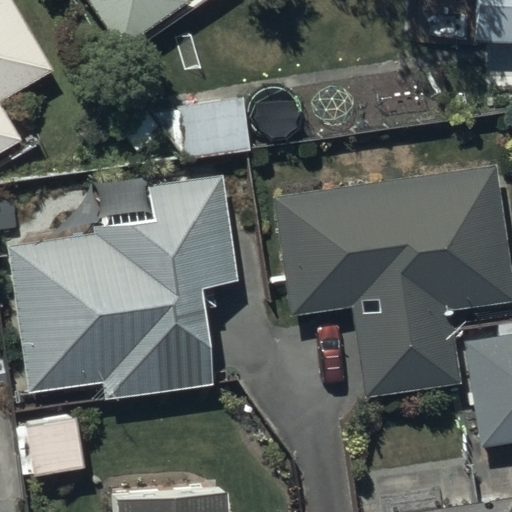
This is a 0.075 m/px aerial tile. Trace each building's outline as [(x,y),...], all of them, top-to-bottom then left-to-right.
[(0,0),(0,101),(12,94),(0,72),(0,52),(40,31),(22,0),(0,0)] [(93,0),(119,38),(173,0),(93,0)] [(511,0),(472,0),(475,55),(511,53),(511,0)] [(242,89),(175,95),(180,147),(246,141),(242,89)] [(275,197),(289,317),(354,310),(363,392),(452,382),(443,302),(501,296),(487,173),(275,197)] [(26,245),(38,386),(211,371),(203,281),(234,278),(225,187),(113,197),(117,237),(26,245)] [(494,332),(458,337),(474,442),(511,436),(511,319),(493,323),(494,332)] [(76,406),(23,412),(29,463),(81,457),(76,406)] [(211,511),(210,481),(103,486),(104,511),(211,511)] [(508,511),(507,499),(401,511),(508,511)]
